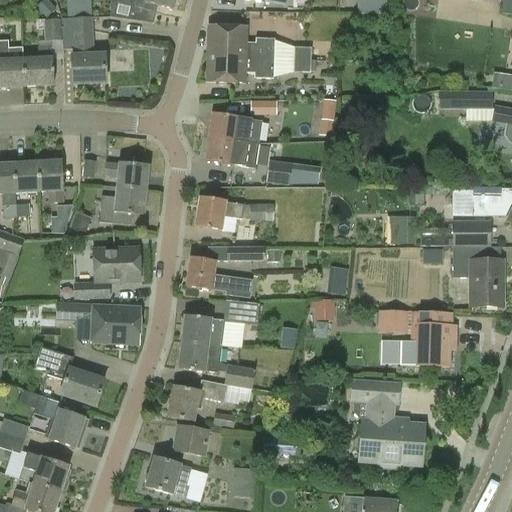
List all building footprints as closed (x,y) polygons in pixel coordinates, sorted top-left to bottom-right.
[(54,9),(45,0),(35,10),(44,19),(54,9)] [(109,0),(107,20),(142,24),(146,6),(173,12),(175,0),(109,0)] [(511,0),(501,0),(500,16),(511,17),(511,0)] [(93,57),(92,35),(91,19),(61,20),(63,52),(73,51),(74,58),(71,58),(72,86),(105,85),(104,57),(93,57)] [(43,34),(43,45),(61,44),(59,21),(34,22),(35,35),(43,34)] [(208,29),(208,57),(246,58),(274,62),(275,42),(256,41),(256,46),(246,46),(246,30),(208,29)] [(0,88),(24,88),(22,50),(8,50),(8,43),(0,43),(0,88)] [(23,60),(22,50),(24,88),(53,87),(52,60),(51,60),(50,49),(36,49),(37,59),(23,60)] [(294,62),(310,62),(311,49),(294,49),(294,62)] [(246,58),(208,57),(207,85),(245,85),(245,76),(254,76),(254,81),(273,82),(274,62),(246,58)] [(310,62),(294,62),(293,74),(310,74),(310,62)] [(511,75),(492,74),(492,90),(511,91),(511,75)] [(438,112),(490,112),(490,94),(438,94),(438,112)] [(250,118),(276,117),(276,103),(250,103),(250,118)] [(511,109),(494,107),(490,125),(506,128),(504,138),(509,145),(511,145),(511,109)] [(262,124),(252,122),(252,120),(241,118),(241,116),(213,112),(209,136),(252,143),(259,143),(262,124)] [(320,122),(318,137),(332,139),(334,123),(320,122)] [(252,143),(209,136),(206,160),(234,164),(234,163),(256,166),(259,144),(252,143)] [(63,163),(39,164),(40,194),(50,194),(51,205),(64,204),(63,193),(65,193),(63,163)] [(85,163),(84,177),(92,178),(93,164),(85,163)] [(316,171),(308,170),(308,172),(291,169),(292,167),(269,163),(265,185),(289,189),(289,184),(314,188),(316,171)] [(39,164),(15,165),(16,196),(40,194),(39,164)] [(16,220),(14,165),(0,165),(0,196),(2,196),(3,220),(16,220)] [(117,190),(147,193),(149,167),(120,165),(120,167),(106,166),(104,179),(105,179),(104,188),(117,189),(117,190)] [(101,199),(100,211),(99,224),(114,225),(115,214),(144,217),(147,193),(117,190),(116,201),(101,199)] [(356,191),(356,200),(375,200),(375,190),(356,191)] [(511,190),(466,191),(466,203),(452,203),(452,216),(463,217),(463,218),(507,219),(506,220),(511,222),(511,190)] [(248,208),(225,204),(225,200),(200,196),(196,225),(221,228),(221,233),(234,235),(236,220),(241,221),(242,218),(249,219),(249,220),(271,223),(273,209),(249,206),(248,208)] [(29,206),(17,206),(17,220),(29,219),(29,206)] [(39,235),(63,235),(69,218),(57,217),(54,226),(39,226),(39,235)] [(414,246),(414,220),(397,220),(398,228),(394,228),(394,239),(398,239),(398,246),(414,246)] [(452,247),(490,247),(490,223),(452,223),(452,247)] [(0,277),(9,281),(24,241),(0,232),(0,277)] [(443,264),(443,242),(424,242),(423,264),(443,264)] [(490,247),(452,247),(452,280),(470,280),(471,306),(503,306),(503,260),(496,260),(496,249),(490,249),(490,247)] [(227,263),(263,263),(263,249),(227,249),(227,263)] [(93,252),(94,285),(73,285),(74,302),(109,302),(109,286),(140,285),(139,250),(93,252)] [(213,277),(214,261),(189,259),(186,287),(211,290),(211,292),(224,294),(224,298),(248,301),(250,283),(213,277)] [(336,268),(333,295),(346,296),(349,269),(336,268)] [(0,277),(0,307),(1,305),(0,304),(0,278),(1,278),(0,279),(0,303),(1,304),(9,281),(0,277)] [(73,298),(73,286),(54,285),(54,297),(73,298)] [(185,317),(183,344),(221,347),(223,324),(244,327),(256,328),(258,306),(224,303),(222,322),(211,321),(211,319),(185,317)] [(332,303),(309,303),(309,311),(314,311),(314,323),(332,323),(332,303)] [(141,311),(93,309),(93,306),(55,305),(54,323),(92,324),(91,347),(140,349),(141,311)] [(377,333),(406,334),(407,329),(407,315),(378,314),(377,333)] [(439,326),(440,315),(410,314),(410,329),(412,329),(412,343),(400,343),(399,367),(450,368),(450,343),(455,343),(456,326),(439,326)] [(221,347),(183,344),(180,371),(219,375),(220,365),(222,348),(241,350),(241,349),(221,347)] [(104,383),(68,371),(71,360),(41,349),(33,372),(64,383),(59,396),(96,409),(104,383)] [(291,358),(279,356),(276,371),(288,374),(291,358)] [(228,367),(223,388),(227,388),(251,393),(251,392),(253,380),(255,372),(228,367)] [(282,386),(253,380),(251,392),(280,397),(282,386)] [(423,428),(394,425),(395,407),(399,408),(401,385),(351,382),(349,405),(353,405),(353,415),(362,423),(361,438),(355,442),(354,453),(360,459),(359,463),(378,465),(378,469),(400,471),(401,467),(420,468),(421,455),(423,455),(428,452),(429,445),(424,439),(422,439),(423,428)] [(200,400),(223,404),(227,388),(223,388),(201,384),(199,394),(173,389),(167,418),(196,423),(200,400)] [(85,421),(60,413),(63,405),(47,400),(42,417),(55,421),(48,442),(75,451),(85,421)] [(215,415),(213,430),(220,431),(221,428),(234,430),(236,418),(215,415)] [(4,420),(0,431),(0,434),(25,442),(29,429),(4,420)] [(220,431),(213,430),(209,429),(208,431),(176,426),(171,454),(205,459),(210,433),(219,435),(220,431)] [(0,434),(0,449),(20,456),(25,442),(0,434)] [(263,455),(298,458),(299,442),(264,440),(263,455)] [(27,455),(18,481),(60,495),(61,493),(65,492),(67,485),(64,482),(68,469),(41,460),(27,455)] [(188,488),(186,487),(190,474),(180,471),(181,466),(155,458),(146,487),(172,495),(172,498),(184,501),(188,488)] [(233,470),(231,498),(251,500),(253,472),(233,470)] [(15,480),(32,487),(29,498),(15,494),(11,507),(26,511),(54,511),(60,495),(18,481),(15,480)] [(363,503),(363,504),(357,503),(356,511),(397,511),(398,505),(363,503)]
